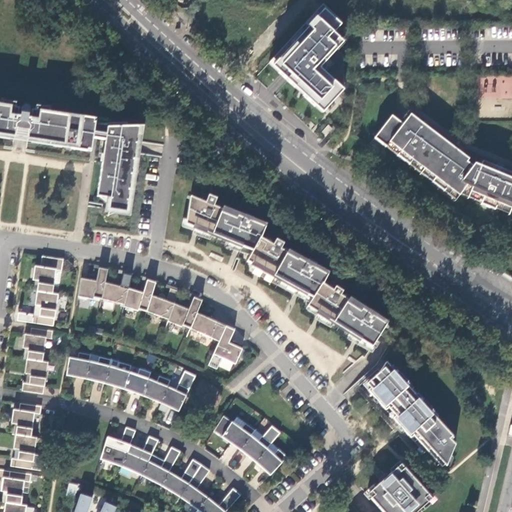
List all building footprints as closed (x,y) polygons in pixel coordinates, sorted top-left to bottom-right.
[(324,5),(270,64),(324,114),(346,90),(322,69),(347,43),(338,35),(346,25),(324,5)] [(486,107),(485,116),(511,116),(511,75),(480,75),(479,106),(486,107)] [(16,102),(1,100),(0,104),(0,133),(14,136),(16,126),(27,128),(26,138),(71,145),(71,147),(87,149),(87,147),(90,147),(92,137),(93,131),(95,118),(50,111),(51,108),(36,105),(35,110),(30,109),(30,107),(30,106),(29,105),(28,104),(26,103),(25,103),(24,103),(22,103),(21,104),(20,105),(19,106),(19,107),(15,106),(16,102)] [(511,209),(511,205),(511,173),(502,169),(500,172),(495,170),(496,167),(482,161),(480,166),(478,165),(474,164),(472,166),(466,162),(468,159),(461,154),(459,157),(455,153),(457,150),(426,128),(424,130),(420,127),(422,124),(410,115),(402,125),(391,116),(374,139),(385,147),(389,143),(400,151),(397,156),(401,159),(409,165),(412,161),(425,170),(435,178),(432,182),(444,192),(447,187),(459,196),(464,189),(470,192),(475,194),(483,197),(480,204),(495,210),(497,203),(511,209)] [(105,139),(101,163),(100,173),(99,176),(96,196),(111,197),(109,208),(125,210),(134,152),(120,150),(122,139),(136,141),(138,125),(127,125),(107,127),(106,133),(105,139)] [(14,136),(26,138),(27,128),(16,126),(14,136)] [(120,150),(134,152),(136,141),(122,139),(120,150)] [(217,198),(213,197),(209,196),(206,203),(191,197),(187,224),(196,228),(197,226),(202,228),(201,230),(200,232),(207,235),(208,233),(230,241),(229,244),(236,247),(237,245),(238,242),(243,244),(242,247),(254,252),(260,238),(265,227),(252,221),(253,218),(245,214),(243,217),(241,216),(241,217),(215,206),(215,205),(214,204),(217,198)] [(323,283),(328,275),(313,267),(316,263),(308,259),(306,262),(305,261),(304,262),(281,249),(283,247),(282,246),(283,243),(276,239),(273,244),(260,238),(254,252),(248,262),(260,268),(261,266),(265,268),(264,271),(263,273),(274,279),(275,276),(287,283),(286,285),(296,291),(298,289),(299,287),(303,289),(302,291),(314,298),(323,283)] [(63,259),(42,256),(40,266),(35,266),(33,279),(38,280),(37,286),(37,291),(52,293),(53,287),(59,288),(62,270),(63,259)] [(97,281),(81,278),(78,296),(94,300),(94,298),(102,300),(106,283),(108,270),(99,268),(97,281)] [(120,287),(106,283),(102,300),(125,305),(129,289),(132,276),(124,274),(120,287)] [(143,293),(129,289),(125,305),(124,307),(139,311),(140,309),(148,312),(152,296),(156,283),(147,280),(143,293)] [(371,347),(380,334),(386,324),(375,317),(377,314),(370,309),(368,312),(366,310),(366,311),(341,296),(343,292),(342,292),(343,291),(336,286),(333,290),(323,283),(314,298),(308,306),(319,313),(321,310),(325,313),(323,316),(322,318),(328,322),(330,320),(349,333),(348,335),(355,339),(356,337),(357,335),(361,337),(360,340),(371,347)] [(167,301),(152,296),(148,312),(169,320),(175,304),(180,291),(171,288),(167,301)] [(52,293),(37,291),(35,304),(40,305),(39,315),(38,315),(33,314),(32,323),(54,325),(58,294),(52,293)] [(189,310),(175,304),(169,320),(168,321),(183,327),(184,326),(192,329),(198,314),(203,301),(194,297),(189,310)] [(227,327),(198,314),(192,329),(220,342),(227,327)] [(235,331),(227,327),(220,342),(209,366),(218,370),(223,359),(237,365),(243,350),(230,343),(235,331)] [(53,331),(31,328),(30,334),(24,334),(22,347),(28,348),(27,354),(27,359),(42,361),(46,337),(52,338),(53,331)] [(89,362),(90,355),(78,353),(77,360),(69,358),(66,376),(81,378),(88,380),(95,382),(109,385),(124,389),(138,394),(151,400),(165,405),(178,412),(189,390),(178,385),(175,391),(167,388),(170,381),(159,376),(156,383),(148,379),(150,373),(140,369),(137,376),(129,372),(131,366),(119,362),(117,369),(109,367),(110,360),(99,357),(97,364),(89,362)] [(99,357),(90,355),(89,362),(97,364),(99,357)] [(42,361),(27,359),(24,372),(30,373),(29,383),(28,383),(23,382),(22,391),(43,394),(48,362),(42,361)] [(119,362),(110,360),(109,367),(117,369),(119,362)] [(413,436),(428,452),(434,447),(440,454),(438,457),(443,464),(445,466),(450,456),(453,449),(448,444),(451,441),(454,438),(453,438),(456,436),(391,363),(387,365),(387,363),(386,363),(384,367),(379,373),(367,384),(370,388),(368,390),(375,398),(377,396),(382,401),(379,403),(386,411),(388,408),(395,416),(393,418),(400,426),(402,424),(407,429),(404,431),(411,438),(413,436)] [(41,407),(20,403),(19,410),(18,410),(13,409),(11,423),(17,424),(15,435),(31,437),(35,413),(40,414),(41,407)] [(386,411),(393,418),(395,416),(388,408),(386,411)] [(224,415),(214,431),(240,450),(255,462),(270,475),(287,457),(278,449),(273,454),(267,448),(272,443),(262,435),(258,441),(251,435),(255,430),(246,422),(241,428),(233,422),(224,415)] [(237,416),(233,422),(241,428),(246,422),(237,416)] [(135,431),(126,428),(121,442),(107,437),(100,460),(110,463),(121,467),(127,453),(130,445),(135,431)] [(262,435),(255,430),(251,435),(258,441),(262,435)] [(31,437),(15,435),(13,448),(19,449),(18,459),(12,458),(11,466),(32,469),(37,438),(31,437)] [(127,453),(121,467),(125,469),(131,471),(141,476),(151,455),(158,441),(149,437),(143,451),(130,445),(127,453)] [(171,447),(164,461),(151,455),(141,476),(146,478),(154,482),(161,486),(169,472),(180,452),(171,447)] [(428,452),(439,464),(441,466),(443,464),(438,457),(440,454),(434,447),(428,452)] [(201,465),(192,460),(180,479),(169,472),(161,486),(168,490),(180,497),(201,465)] [(400,464),(367,494),(382,511),(414,511),(418,509),(419,510),(432,498),(400,464)] [(196,490),(209,471),(201,465),(180,497),(189,503),(198,510),(207,498),(196,490)] [(31,474),(10,471),(9,478),(3,477),(1,491),(7,492),(5,502),(21,504),(21,502),(24,481),(30,482),(31,474)] [(66,496),(75,497),(78,484),(68,482),(66,496)] [(218,506),(207,498),(198,510),(200,511),(225,511),(240,495),(233,488),(218,506)] [(87,511),(92,498),(80,494),(77,503),(74,511),(87,511)] [(21,504),(5,502),(3,511),(25,511),(27,505),(21,504)] [(113,511),(116,507),(105,502),(101,511),(100,511),(113,511)] [(187,511),(194,511),(196,510),(187,503),(183,508),(187,511)]
